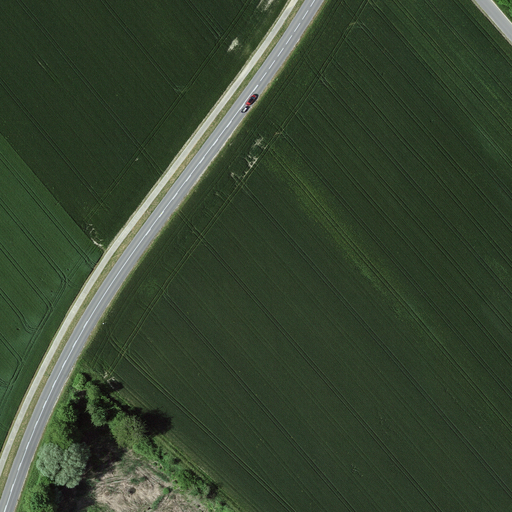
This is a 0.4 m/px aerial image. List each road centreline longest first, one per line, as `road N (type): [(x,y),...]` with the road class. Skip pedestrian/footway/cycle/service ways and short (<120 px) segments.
road 1 (tertiary): [(4,511),(46,402),(102,296),(314,0)]
road 2 (track): [(294,0),(66,327),(0,476)]
